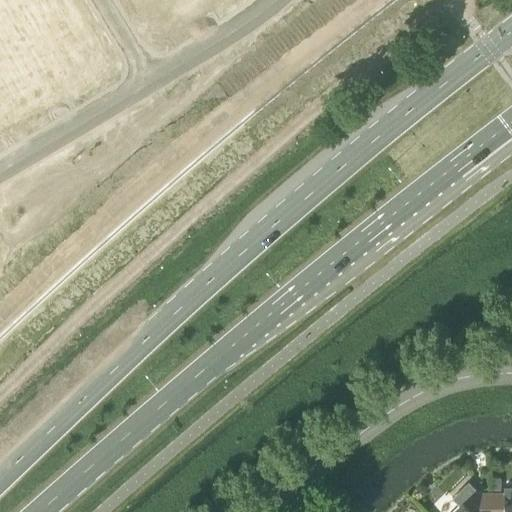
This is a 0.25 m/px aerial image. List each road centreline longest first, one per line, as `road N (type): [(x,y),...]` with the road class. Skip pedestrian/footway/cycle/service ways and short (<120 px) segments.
road 1 (primary): [(511,32),(252,244),(0,479)]
road 2 (primary): [(45,511),(511,123)]
road 3 (tertiary): [(268,511),(391,409),(447,382),(511,375)]
road 4 (residential): [(153,78),(0,170)]
road 5 (residential): [(274,0),(153,78)]
